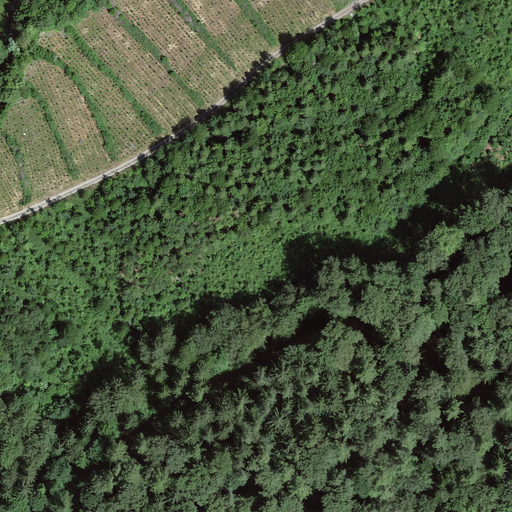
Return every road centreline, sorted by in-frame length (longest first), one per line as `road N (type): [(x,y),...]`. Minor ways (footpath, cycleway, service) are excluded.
road 1 (track): [(53,511),(112,451),(206,386),(369,317),(424,333)]
road 2 (track): [(0,215),(156,149),(290,40),(358,0)]
road 3 (track): [(299,511),(329,416),(413,334),(424,333),(462,368),(511,450)]
